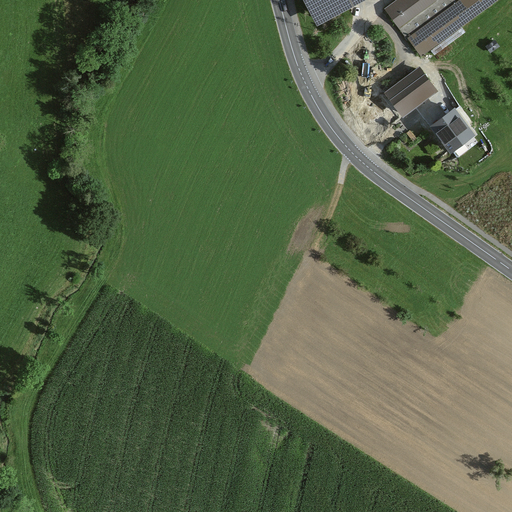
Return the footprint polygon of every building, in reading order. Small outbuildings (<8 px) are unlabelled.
[(301,0),(316,27),(366,0),(301,0)] [(446,0),(398,0),(386,9),(403,32),(446,0)] [(495,0),(460,0),(409,38),(422,55),(495,0)] [(421,69),(386,95),(403,119),(439,94),(421,69)] [(455,108),(430,127),(450,155),(476,136),(455,108)]
